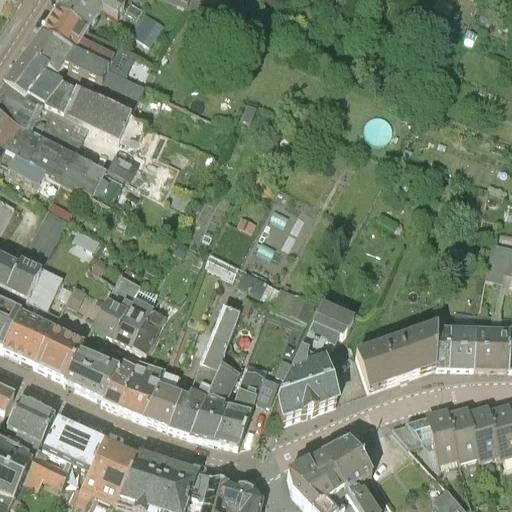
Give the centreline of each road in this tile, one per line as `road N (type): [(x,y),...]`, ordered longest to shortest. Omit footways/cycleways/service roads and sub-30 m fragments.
road 1 (residential): [(0,377),(107,429),(240,471)]
road 2 (residential): [(271,467),(413,410),(511,398)]
